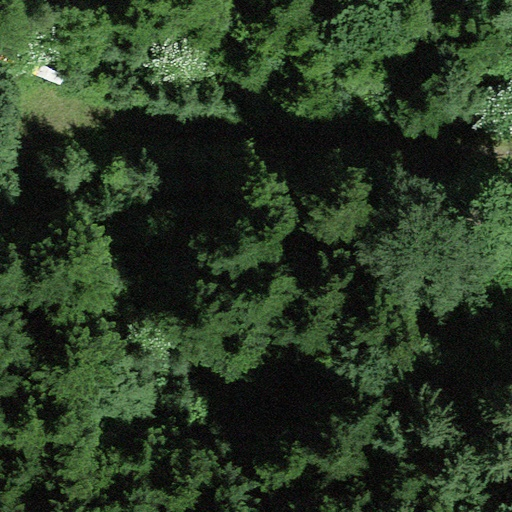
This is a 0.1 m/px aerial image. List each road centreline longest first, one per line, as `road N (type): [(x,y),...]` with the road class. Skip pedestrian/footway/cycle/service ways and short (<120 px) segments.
road 1 (track): [(511,156),(351,159),(0,56)]
road 2 (trunk): [(511,368),(72,511)]
